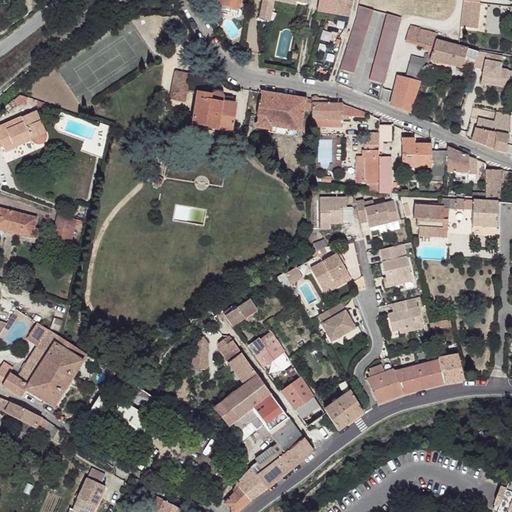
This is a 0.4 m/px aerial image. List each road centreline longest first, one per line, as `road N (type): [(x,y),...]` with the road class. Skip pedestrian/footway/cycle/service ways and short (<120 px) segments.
road 1 (unclassified): [(511,163),(333,89),(235,69),(186,0)]
road 2 (residential): [(213,511),(125,449),(0,390)]
road 3 (residential): [(371,421),(357,373),(378,347),(362,251)]
road 4 (unclassified): [(493,497),(414,470),(357,511)]
road 5 (tertiary): [(371,421),(247,511)]
road 6 (tertiary): [(511,392),(446,395),(371,421)]
